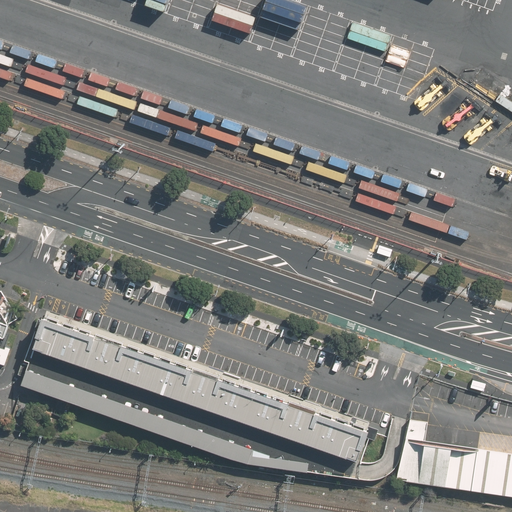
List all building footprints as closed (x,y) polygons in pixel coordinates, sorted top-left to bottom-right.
[(393,249),(380,244),(378,251),(390,256),(393,249)] [(0,363),(4,365),(11,348),(6,346),(5,348),(0,346),(0,337),(1,335),(5,337),(10,323),(18,318),(2,291),(0,291),(0,363)] [(47,309),(35,341),(359,458),(371,427),(47,309)] [(274,454),(31,368),(25,383),(251,461),(312,470),(314,460),(274,454)] [(411,418),(396,479),(511,495),(511,452),(425,440),(428,421),(411,418)]
